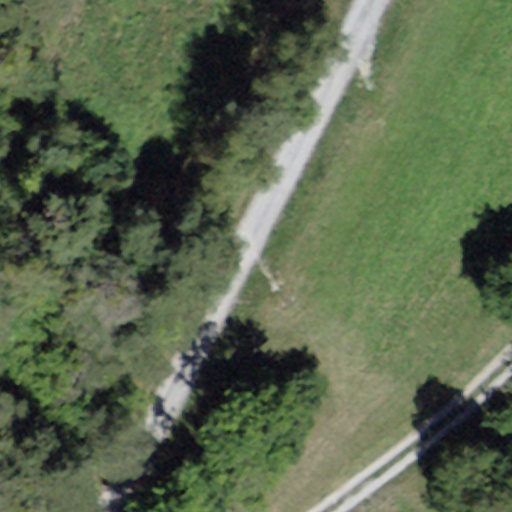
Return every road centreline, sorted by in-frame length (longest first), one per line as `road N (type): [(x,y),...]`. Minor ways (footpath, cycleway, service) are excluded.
road 1 (track): [(371,0),(119,511)]
road 2 (track): [(511,361),(335,511)]
